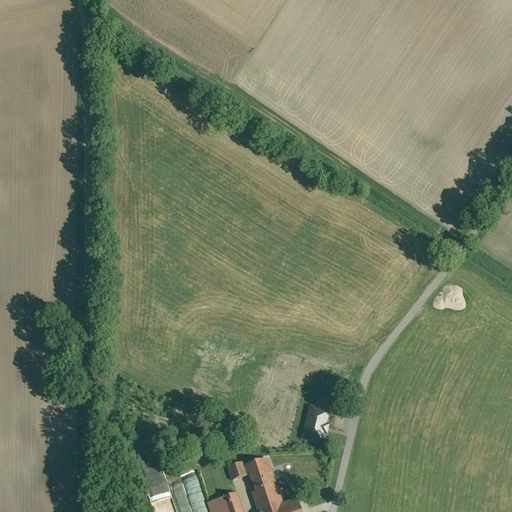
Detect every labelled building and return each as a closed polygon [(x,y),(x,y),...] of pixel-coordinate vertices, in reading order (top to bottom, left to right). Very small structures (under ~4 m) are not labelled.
[(308,439),(321,442),(328,412),(311,408),(306,429),(310,430),(308,439)] [(277,491),(267,460),(244,468),(247,477),(251,475),(256,492),(252,493),(254,499),(277,491)] [(243,463),(228,468),(233,481),(247,477),(244,468),(243,463)] [(211,471),(199,474),(208,503),(220,499),(211,471)] [(277,491),(254,499),(258,511),(301,511),(298,501),(283,506),(277,491)] [(220,499),(208,503),(210,511),(243,511),(237,493),(220,499)]
